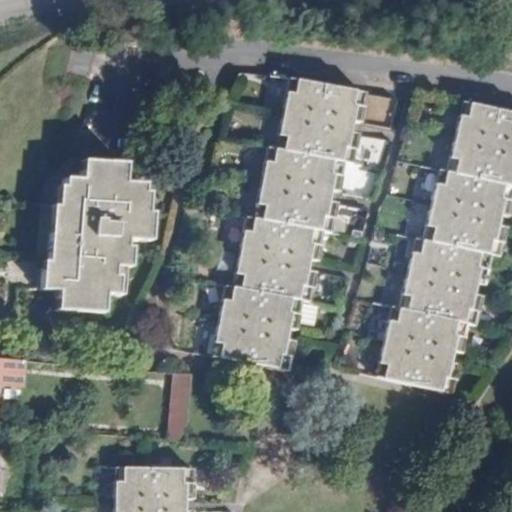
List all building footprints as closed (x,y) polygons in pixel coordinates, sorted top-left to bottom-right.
[(313,61),(310,77),(319,79),(321,63),(313,61)] [(262,211),(260,226),(251,225),(243,271),(250,272),(248,287),(240,286),(234,284),(225,283),(223,299),(215,343),(212,358),(220,360),(282,372),(285,356),(291,357),(295,337),(289,336),(290,328),(297,329),(300,313),(293,312),(296,296),(303,297),(311,299),(314,284),(322,286),(325,266),(317,265),(319,257),(325,258),(327,256),(330,240),(322,239),(325,223),(333,224),(339,225),(342,210),(349,211),(353,192),(346,191),(347,183),(355,185),(359,163),(351,162),(354,148),(361,149),(367,150),(369,136),(377,138),(381,118),(373,116),(375,107),(383,109),(386,92),(378,90),(381,74),(321,63),(319,79),(310,77),(302,124),(310,125),(307,138),(300,137),(291,136),(288,150),(282,149),(273,197),(279,198),(276,214),(270,213),(262,211)] [(381,74),(378,90),(386,92),(389,75),(381,74)] [(484,88),(481,102),(488,103),(490,89),(484,88)] [(418,247),(409,291),(416,293),(414,308),(406,306),(397,304),(393,321),(386,319),(377,367),(384,368),(381,382),(444,395),(446,381),(453,382),(457,363),(450,362),(452,353),(459,354),(462,335),(456,334),(459,318),(465,319),(474,321),(477,306),(484,307),(488,288),(481,287),(483,278),(490,280),(493,262),(487,261),(489,245),(496,246),(506,248),(508,233),(511,233),(511,93),(490,89),(488,103),(481,102),(471,150),(478,151),(476,165),(468,164),(460,162),(457,176),(448,175),(440,219),(449,221),(446,236),(437,234),(428,232),(425,248),(418,247)] [(302,124),(300,137),(307,138),(310,125),(302,124)] [(284,135),(282,149),(288,150),(291,136),(284,135)] [(369,136),(367,150),(374,151),(377,138),(369,136)] [(354,148),(351,162),(359,163),(361,149),(354,148)] [(471,150),(468,164),(476,165),(478,151),(471,150)] [(451,160),(448,175),(457,176),(460,162),(451,160)] [(120,191),(120,172),(67,171),(66,191),(49,191),(49,198),(44,198),(44,217),(39,217),(39,272),(32,272),(32,298),(51,299),(51,318),(98,319),(98,299),(122,299),(121,272),(129,272),(129,254),(123,254),(123,246),(150,246),(149,219),(144,218),(144,199),(137,199),(137,191),(120,191)] [(273,197),(270,213),(276,214),(279,198),(273,197)] [(254,210),(251,225),(260,226),(262,211),(254,210)] [(342,210),(339,225),(347,227),(349,211),(342,210)] [(440,219),(437,234),(446,236),(449,221),(440,219)] [(325,223),(322,239),(330,240),(333,224),(325,223)] [(421,231),(418,247),(425,248),(428,232),(421,231)] [(489,245),(487,261),(493,262),(496,246),(489,245)] [(243,271),(240,286),(248,287),(250,272),(243,271)] [(314,284),(311,299),(319,300),(322,286),(314,284)] [(409,291),(406,306),(414,308),(416,293),(409,291)] [(296,296),(293,312),(300,313),(303,297),(296,296)] [(389,303),(386,319),(393,321),(397,304),(389,303)] [(477,306),(474,321),(482,322),(484,307),(477,306)] [(459,318),(456,334),(462,335),(465,319),(459,318)] [(285,356),(282,372),(289,373),(291,357),(285,356)] [(377,367),(374,380),(381,382),(384,368),(377,367)] [(175,375),(171,424),(187,425),(192,376),(175,375)] [(446,381),(444,395),(451,396),(453,382),(446,381)] [(192,511),(187,511),(187,504),(194,504),(194,485),(187,484),(187,470),(127,470),(127,485),(118,485),(117,511),(192,511)] [(118,470),(118,485),(127,485),(127,470),(118,470)]
